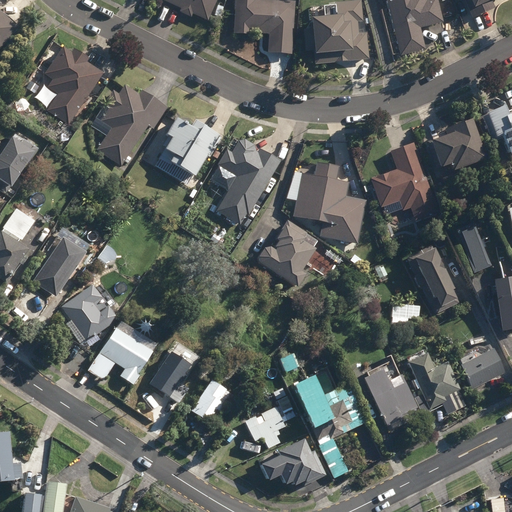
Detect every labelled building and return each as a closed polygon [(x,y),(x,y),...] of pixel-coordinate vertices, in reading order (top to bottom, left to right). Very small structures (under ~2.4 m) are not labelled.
[(191,14),(206,21),(215,0),(161,0),(179,8),(178,12),(189,17),(191,14)] [(266,53),(290,55),(293,2),(255,0),(234,0),(232,34),(250,35),(250,33),(268,35),(266,53)] [(385,0),(399,56),(424,50),(419,29),(442,23),(436,0),(385,0)] [(462,0),(471,18),(493,8),(490,1),(493,0),(462,0)] [(323,18),(310,19),(311,29),(302,30),(304,52),(313,51),(314,65),(367,59),(365,33),(357,33),(356,22),(361,22),(360,1),(334,3),(334,6),(322,7),(323,18)] [(212,15),(218,18),(222,7),(216,5),(212,15)] [(0,51),(19,30),(0,13),(0,51)] [(48,112),(66,124),(99,75),(83,64),(84,62),(85,61),(70,50),(67,54),(59,49),(42,75),(50,81),(46,88),(55,95),(44,111),(48,113),(48,112)] [(96,150),(120,166),(146,126),(151,129),(164,108),(139,92),(136,96),(122,86),(116,96),(110,92),(101,106),(107,110),(99,122),(110,130),(96,150)] [(491,143),(503,138),(510,155),(511,154),(511,111),(506,114),(504,110),(481,119),(491,143)] [(163,147),(156,159),(167,166),(169,163),(193,178),(204,158),(207,159),(219,139),(216,137),(202,129),(202,128),(192,122),(188,128),(173,119),(163,137),(165,138),(161,146),(163,147)] [(452,128),(442,131),(445,137),(430,142),(430,141),(425,143),(434,169),(439,167),(439,169),(449,166),(451,172),(452,172),(485,160),(471,121),(468,122),(465,120),(454,124),(452,128)] [(0,151),(0,190),(4,194),(9,187),(10,188),(36,149),(21,140),(18,145),(9,138),(0,151)] [(253,146),(244,141),(237,142),(230,154),(225,151),(216,166),(236,178),(216,212),(239,226),(246,215),(248,216),(279,162),(258,150),(256,153),(255,152),(253,146)] [(410,209),(414,221),(436,213),(413,144),(389,152),(396,171),(370,180),(380,209),(398,202),(402,212),(410,209)] [(319,237),(356,244),(365,201),(345,197),(347,184),(336,181),(338,168),(316,164),(313,177),(300,175),(292,217),(321,224),(319,237)] [(439,178),(442,184),(455,180),(452,173),(439,178)] [(19,240),(32,221),(13,209),(0,229),(0,283),(0,282),(3,284),(16,264),(19,266),(23,260),(20,258),(25,251),(15,244),(17,242),(18,240),(19,240)] [(286,221),(274,241),(276,242),(270,252),(267,250),(262,250),(256,259),(257,265),(295,289),(302,276),(299,273),(313,251),(301,243),(306,234),(286,221)] [(30,284),(53,299),(83,255),(59,239),(30,284)] [(372,252),(382,248),(379,239),(369,243),(372,252)] [(442,271),(430,247),(429,248),(404,260),(419,291),(420,290),(429,307),(431,305),(435,314),(456,304),(450,291),(452,291),(450,287),(442,271)] [(348,262),(355,266),(358,261),(352,257),(348,262)] [(384,275),(380,267),(373,270),(377,279),(384,275)] [(511,278),(492,282),(501,332),(511,329),(511,278)] [(89,286),(58,308),(83,343),(84,344),(106,328),(112,318),(106,308),(97,314),(91,305),(99,299),(89,286)] [(303,324),(307,333),(317,328),(313,319),(303,324)] [(118,376),(132,385),(138,377),(136,376),(150,353),(112,329),(96,354),(122,370),(118,376)] [(459,367),(470,390),(503,374),(492,350),(459,367)] [(147,385),(176,405),(186,389),(180,385),(186,376),(184,375),(189,367),(168,353),(147,385)] [(443,364),(440,359),(429,365),(425,356),(424,355),(422,356),(407,363),(406,364),(406,365),(413,380),(410,381),(416,394),(418,393),(419,394),(414,397),(421,411),(427,408),(428,410),(442,403),(445,410),(462,403),(457,391),(459,390),(446,363),(443,364)] [(278,361),(284,374),(295,369),(290,356),(278,361)] [(358,362),(361,368),(372,363),(369,357),(358,362)] [(216,376),(227,383),(235,371),(223,364),(216,376)] [(361,380),(385,428),(401,420),(400,417),(415,410),(403,384),(390,390),(380,370),(361,380)] [(236,387),(245,393),(251,382),(243,377),(236,387)] [(347,473),(331,440),(366,423),(353,396),(350,390),(344,393),(341,388),(322,398),(317,388),(314,389),(310,381),(309,379),(290,389),(312,433),(318,446),(316,447),(333,480),(347,473)] [(206,384),(186,415),(207,428),(208,425),(210,427),(221,410),(223,407),(217,403),(224,392),(208,381),(206,384)] [(260,439),(266,451),(278,445),(272,433),(283,428),(274,409),(259,416),(260,418),(255,420),(254,418),(243,423),(252,443),(260,439)] [(282,414),(285,421),(294,417),(290,410),(282,414)] [(0,483),(10,483),(10,493),(20,492),(18,464),(9,465),(6,433),(0,433),(0,483)] [(216,452),(235,465),(244,450),(226,438),(216,452)] [(276,457),(257,466),(265,483),(277,478),(281,487),(289,484),(291,488),(301,484),(302,487),(325,476),(314,451),(307,454),(301,441),(274,453),(276,457)] [(42,511),(62,511),(66,485),(46,483),(42,511)] [(20,511),(37,511),(40,496),(23,494),(20,511)] [(106,511),(108,510),(73,498),(67,511),(106,511)]
